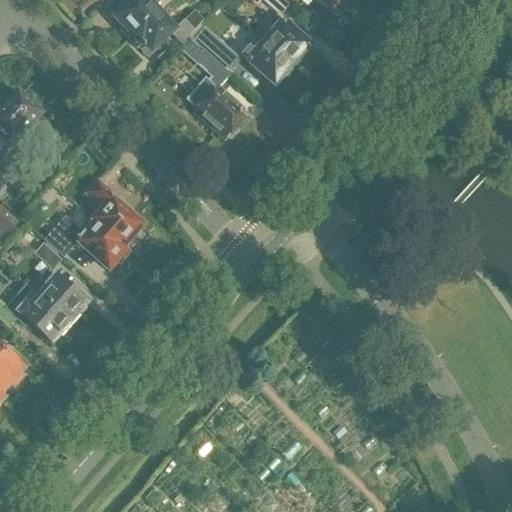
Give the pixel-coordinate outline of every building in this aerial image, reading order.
[(136,0),(115,20),(120,26),(123,29),(121,31),(119,32),(128,42),(158,14),(172,2),(170,0),(136,0)] [(224,0),(222,3),(234,15),(243,5),(238,0),(224,0)] [(281,16),(289,8),(280,0),(265,0),(264,1),(281,16)] [(344,7),(342,3),(344,0),(314,0),(315,0),(312,3),(316,6),(318,3),(332,15),(336,16),(340,15),(343,12),(344,7)] [(158,14),(128,42),(137,51),(145,44),(153,52),(171,36),(179,44),(181,47),(203,22),(195,12),(176,29),(170,22),(169,22),(167,24),(158,14)] [(273,30),(262,42),(292,68),(294,66),(297,67),(304,60),(303,56),(309,49),(277,19),(270,28),(273,30)] [(195,41),(231,73),(241,62),(205,30),(195,41)] [(190,40),(178,53),(210,82),(209,84),(219,93),(231,79),(221,70),(214,63),(215,62),(190,40)] [(250,50),(242,59),(274,88),(283,78),(286,79),(293,72),(292,68),(262,42),(252,53),(250,50)] [(195,97),(188,106),(197,113),(195,115),(226,142),(227,141),(232,141),(239,133),(237,129),(243,123),(239,120),(237,119),(238,118),(242,113),(219,93),(209,84),(208,83),(201,91),(195,97)] [(24,133),(39,116),(18,97),(1,116),(0,114),(0,140),(17,156),(32,140),(24,133)] [(102,148),(93,156),(105,168),(114,160),(102,148)] [(105,212),(93,224),(96,227),(97,228),(127,254),(128,253),(125,250),(143,229),(124,213),(125,211),(105,193),(107,191),(98,183),(86,197),(94,204),(95,204),(105,212)] [(0,246),(19,224),(0,207),(0,246)] [(127,254),(97,228),(96,227),(87,238),(84,235),(78,241),(61,226),(45,243),(63,260),(76,245),(109,274),(115,266),(119,269),(130,257),(127,254)] [(62,262),(43,246),(34,256),(52,273),(62,262)] [(39,302),(68,327),(86,307),(53,278),(45,287),(49,290),(39,302)] [(51,346),(68,327),(39,302),(26,290),(8,310),(18,320),(16,323),(26,332),(30,328),(51,346)] [(0,322),(8,330),(16,323),(18,320),(8,310),(0,303),(0,322)] [(0,398),(10,386),(13,389),(22,378),(19,376),(22,373),(0,354),(0,398)]
